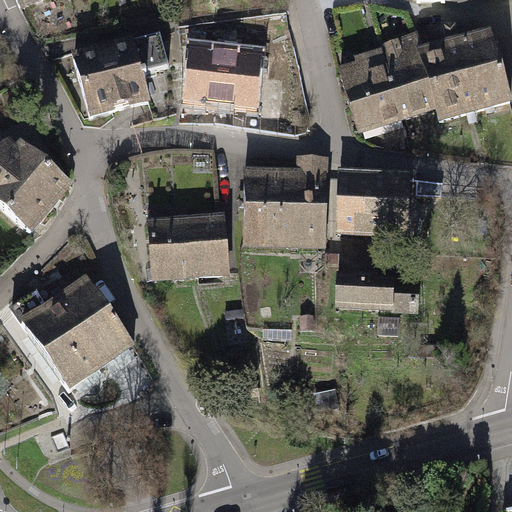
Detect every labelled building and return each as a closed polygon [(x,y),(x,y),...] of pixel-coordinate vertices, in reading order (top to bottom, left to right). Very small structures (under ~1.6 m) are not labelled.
[(66,0),(14,0),(24,19),(66,0)] [(164,0),(167,11),(209,0),(164,0)] [(511,111),(511,109),(491,35),(453,45),(475,122),(511,111)] [(66,65),(86,129),(147,109),(140,86),(168,79),(158,41),(66,65)] [(430,135),(475,122),(453,45),(409,58),(427,122),(430,135)] [(268,62),(186,56),(182,122),(264,127),(268,62)] [(353,143),(427,122),(409,58),(335,79),(353,143)] [(75,192),(25,145),(3,169),(0,167),(0,211),(31,240),(75,192)] [(296,181),(242,179),(239,256),(325,260),(328,166),(297,165),(296,181)] [(408,184),(336,181),(334,241),(406,244),(408,184)] [(224,222),(144,227),(148,291),(228,285),(224,222)] [(88,282),(24,326),(75,399),(139,355),(88,282)] [(421,292),(332,286),(330,317),(419,323),(421,292)]
